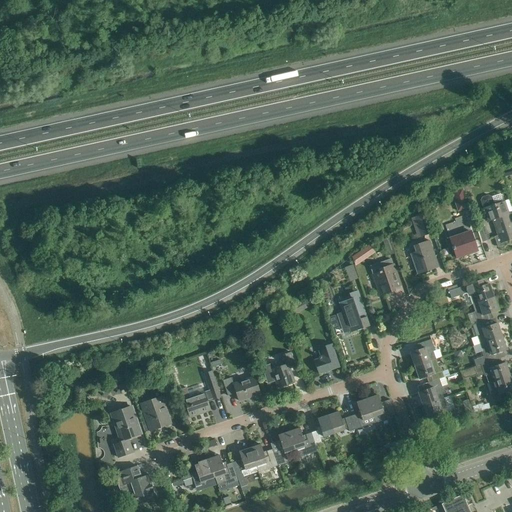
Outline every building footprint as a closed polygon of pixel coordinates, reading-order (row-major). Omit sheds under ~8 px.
[(462,186),(461,186),(463,190),(466,191),(469,190),(471,186),(469,183),(466,182),(463,183),(462,184),(462,186)] [(451,192),(458,211),(468,207),(462,188),(451,192)] [(482,198),(481,200),(483,208),(488,221),(493,220),(499,238),(494,239),(497,247),(504,244),(503,242),(511,239),(511,222),(508,212),(504,201),(503,195),(500,194),(490,197),(487,196),(482,198)] [(425,213),(414,217),(421,236),(431,232),(425,213)] [(456,257),(469,253),(477,250),(465,215),(454,218),(455,221),(445,225),(456,257)] [(485,226),(478,228),(482,241),(489,239),(485,226)] [(410,253),(417,274),(438,267),(429,240),(413,245),(416,251),(410,253)] [(392,246),(386,247),(388,252),(389,256),(395,254),(393,251),(392,246)] [(357,253),(353,256),(356,264),(362,259),(357,253)] [(391,259),(370,266),(381,296),(394,291),(393,288),(400,286),(393,264),(391,259)] [(353,264),(346,267),(351,281),(358,278),(353,264)] [(469,296),(472,304),(493,296),(489,283),(483,285),(482,279),(448,291),(451,298),(467,293),(468,297),(469,296)] [(342,312),(338,314),(344,332),(348,331),(349,333),(363,328),(362,325),(369,323),(358,290),(349,293),(351,298),(339,302),(342,312)] [(473,312),(477,323),(484,321),(489,319),(487,313),(498,310),(493,296),(472,304),(475,311),(473,312)] [(486,326),(484,321),(477,323),(472,325),(476,336),(478,336),(480,343),(502,336),(497,323),(486,326)] [(483,357),(473,360),(475,366),(492,360),(497,359),(495,353),(503,350),(506,349),(502,336),(480,343),(483,351),(481,351),(483,357)] [(414,366),(436,358),(433,351),(435,350),(431,339),(419,343),(421,349),(410,353),(414,366)] [(314,360),(318,374),(339,367),(331,344),(325,346),(325,348),(319,350),(321,358),(314,360)] [(271,364),(262,367),(264,371),(268,382),(276,379),(279,387),(294,382),(288,367),(294,365),(290,352),(279,355),(283,365),(273,368),(271,364)] [(436,358),(414,366),(419,379),(430,375),(432,381),(427,382),(427,383),(444,377),(440,366),(438,366),(436,358)] [(486,375),(488,383),(510,375),(505,362),(494,366),(492,360),(475,366),(460,371),(462,379),(483,372),(484,376),(486,375)] [(212,371),(204,374),(208,386),(209,390),(212,398),(213,400),(221,397),(216,383),(212,371)] [(511,382),(510,375),(488,383),(491,390),(490,391),(493,402),(505,398),(503,392),(511,389),(511,382)] [(222,380),(228,395),(236,392),(239,401),(260,394),(254,377),(233,384),(231,377),(222,380)] [(418,392),(423,405),(444,398),(441,390),(443,390),(439,379),(444,377),(427,383),(429,388),(418,392)] [(186,387),(180,389),(190,416),(203,412),(203,413),(211,410),(207,400),(212,398),(209,390),(204,391),(189,396),(186,387)] [(378,395),(367,398),(373,416),(375,422),(389,417),(388,414),(394,412),(390,399),(388,400),(384,401),(384,403),(381,404),(378,395)] [(162,396),(141,404),(150,430),(171,423),(162,396)] [(375,422),(373,416),(367,398),(356,402),(360,412),(351,416),(355,429),(375,422)] [(444,398),(423,405),(427,418),(434,416),(438,415),(440,421),(452,417),(459,414),(457,408),(450,410),(449,409),(448,405),(447,406),(444,398)] [(483,403),(472,406),(474,411),(475,413),(477,412),(489,408),(488,406),(488,404),(483,405),(483,403)] [(121,441),(115,443),(119,456),(133,452),(128,438),(141,434),(131,406),(112,413),(121,441)] [(471,406),(465,408),(466,414),(467,415),(473,413),(472,411),(471,406)] [(355,429),(351,416),(341,419),(339,411),(328,415),(334,433),(348,428),(349,431),(355,429)] [(320,438),(334,433),(328,415),(317,418),(321,429),(311,432),(316,445),(322,443),(320,438)] [(318,450),(316,445),(311,432),(302,435),(300,428),(289,431),(295,449),(298,458),(298,457),(318,450)] [(271,442),(273,447),(273,448),(272,449),(278,465),(285,462),(282,453),(284,452),(284,453),(295,449),(289,431),(278,435),(281,443),(278,444),(277,440),(272,442),(272,441),(271,442)] [(405,440),(395,443),(397,451),(407,447),(405,440)] [(258,472),(278,465),(272,449),(263,452),(260,444),(250,448),(258,472)] [(384,446),(378,448),(381,457),(382,457),(387,455),(384,446)] [(250,448),(239,451),(241,459),(232,462),(240,485),(242,491),(248,489),(243,477),(258,472),(250,448)] [(219,455),(207,459),(216,484),(226,481),(227,484),(231,482),(232,487),(240,485),(232,462),(223,465),(219,455)] [(191,473),(182,477),(185,486),(194,483),(195,486),(200,485),(202,489),(216,484),(207,459),(198,462),(198,464),(194,465),(197,471),(191,473)] [(141,477),(137,465),(114,473),(120,491),(123,495),(128,496),(129,496),(132,504),(155,496),(151,483),(152,483),(149,474),(141,477)] [(450,511),(467,504),(463,494),(437,505),(440,511),(450,511)] [(171,501),(170,501),(170,500),(165,499),(161,503),(163,508),(168,508),(171,505),(171,504),(172,503),(171,501)] [(205,511),(210,507),(201,501),(195,510),(190,511),(205,511)]
